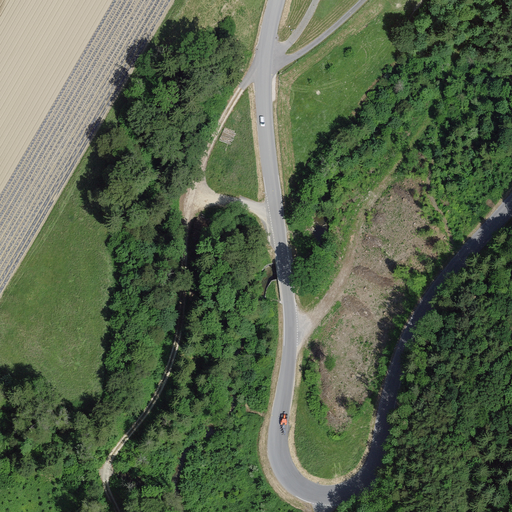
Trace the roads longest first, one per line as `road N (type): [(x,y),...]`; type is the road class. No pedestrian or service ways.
road 1 (tertiary): [(511,201),(412,327),(365,479),(330,495),(300,487),(277,448),(290,337),(263,93),(275,0)]
road 2 (track): [(264,68),(245,82),(203,163),(188,215),(174,351),(157,393),(108,462),(106,485),(117,511)]
road 3 (track): [(290,350),(341,282),(359,212),(406,154),(491,0)]
